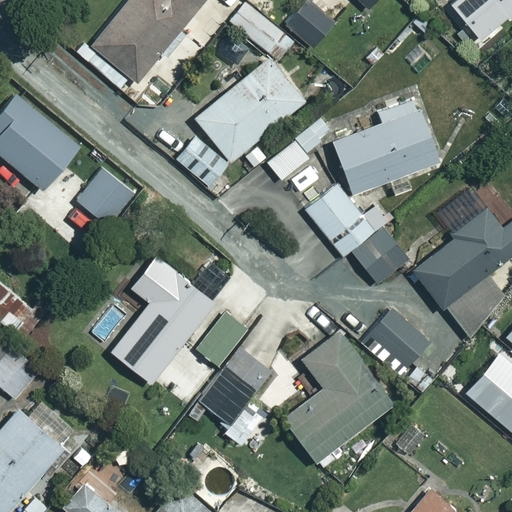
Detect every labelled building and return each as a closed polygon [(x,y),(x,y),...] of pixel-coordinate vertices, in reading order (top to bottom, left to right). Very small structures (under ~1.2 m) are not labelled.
[(197,0),(118,0),(86,38),(132,77),(197,0)] [(329,13),(307,0),(291,0),(279,20),(312,40),(329,13)] [(511,4),(511,0),(447,0),(476,35),(511,4)] [(299,95),(264,52),(190,112),(226,156),(299,95)] [(73,140),(9,87),(0,98),(0,152),(37,183),(73,140)] [(432,156),(412,105),(328,138),(348,190),(432,156)] [(224,163),(188,129),(168,151),(203,185),(224,163)] [(305,153),(290,136),(263,158),(277,176),(305,153)] [(132,189),(99,161),(71,193),(104,221),(132,189)] [(367,226),(331,180),(301,204),(337,249),(367,226)] [(511,209),(498,222),(481,202),(407,265),(462,330),(504,294),(483,270),(511,245),(511,209)] [(404,254),(380,224),(349,248),(373,279),(404,254)] [(210,296),(150,249),(126,281),(146,296),(107,346),(147,377),(210,296)] [(27,302),(0,279),(0,323),(5,328),(27,302)] [(243,325),(223,310),(195,346),(215,361),(243,325)] [(511,316),(500,330),(511,340),(511,316)] [(387,398),(332,327),(297,354),(318,380),(278,412),(312,456),(387,398)] [(458,341),(445,330),(428,349),(442,361),(458,341)] [(36,367),(0,335),(0,384),(11,395),(36,367)] [(267,366),(237,343),(196,398),(226,421),(267,366)] [(511,361),(494,346),(460,386),(511,429),(511,361)] [(0,509),(60,444),(15,403),(0,419),(0,509)] [(120,511),(78,475),(56,500),(70,511),(120,511)] [(208,511),(210,511),(176,481),(149,511),(208,511)] [(459,511),(425,484),(406,507),(412,511),(459,511)]
